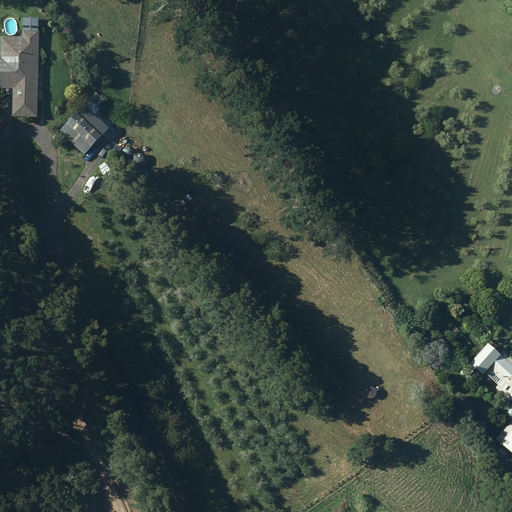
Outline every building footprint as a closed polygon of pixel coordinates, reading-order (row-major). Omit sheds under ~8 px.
[(0,55),(0,85),(13,86),(12,115),(37,115),(39,29),(23,28),(23,35),(2,35),(1,55),(0,55)] [(59,132),(84,156),(110,128),(95,115),(101,109),(90,99),(59,132)] [(511,355),(504,349),(501,352),(489,342),(471,362),(484,373),(485,372),(499,384),(497,387),(511,400),(511,355)] [(33,435),(49,427),(42,414),(26,422),(33,435)] [(511,450),(511,420),(497,437),(511,450)]
